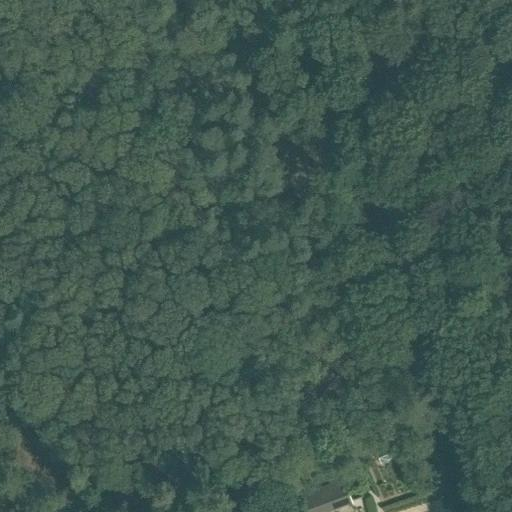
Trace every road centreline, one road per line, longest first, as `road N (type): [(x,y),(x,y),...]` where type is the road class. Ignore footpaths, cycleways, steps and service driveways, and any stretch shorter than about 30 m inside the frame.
road 1 (secondary): [(486,511),(306,0)]
road 2 (track): [(260,0),(340,268)]
